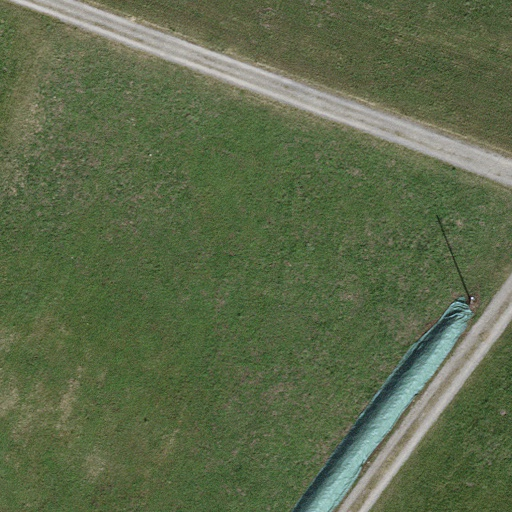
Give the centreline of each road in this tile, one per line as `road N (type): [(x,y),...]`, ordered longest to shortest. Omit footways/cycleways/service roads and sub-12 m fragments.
road 1 (track): [(511,175),(29,0)]
road 2 (track): [(355,511),(511,295)]
